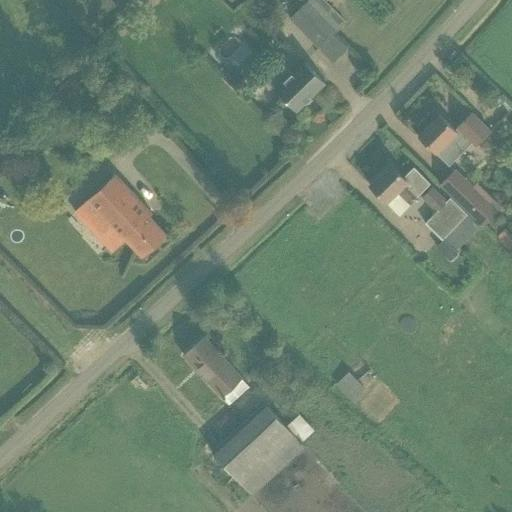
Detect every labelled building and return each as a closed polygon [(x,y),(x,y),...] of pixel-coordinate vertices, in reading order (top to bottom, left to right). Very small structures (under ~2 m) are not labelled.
[(319,48),(334,33),(345,23),(322,0),(308,0),(290,19),(319,48)] [(94,22),(87,29),(96,37),(102,30),(94,22)] [(325,83),(311,69),(304,62),(291,74),(281,63),(265,79),(275,90),(282,97),(296,111),(325,83)] [(93,77),(97,82),(106,74),(101,69),(93,77)] [(230,69),(223,77),(238,91),(246,83),(230,69)] [(439,115),(418,136),(432,150),(436,153),(448,165),(458,155),(469,144),(468,144),(470,142),(475,146),(491,130),(472,112),(454,130),(453,129),(439,115)] [(429,184),(427,181),(414,167),(403,177),(390,165),(369,185),(383,199),(386,203),(396,192),(408,204),(429,184)] [(455,168),(439,184),(481,226),(497,210),(455,168)] [(151,213),(138,199),(116,175),(86,202),(87,203),(76,213),(87,225),(101,240),(112,230),(123,241),(126,239),(142,256),(165,234),(148,216),(151,213)] [(432,187),(421,197),(436,212),(425,223),(442,241),(446,236),(460,222),(467,215),(450,198),(446,202),(432,187)] [(204,337),(183,356),(197,371),(222,397),(229,404),(248,386),(241,379),(242,379),(217,352),(204,337)] [(365,391),(347,373),(336,385),(353,402),(365,391)] [(214,454),(252,495),(303,447),(299,441),(285,426),(266,406),(214,454)] [(298,414),(285,426),(299,441),(312,429),(298,414)] [(317,447),(336,432),(328,422),(309,437),(317,447)] [(203,466),(245,511),(252,504),(211,459),(203,466)]
